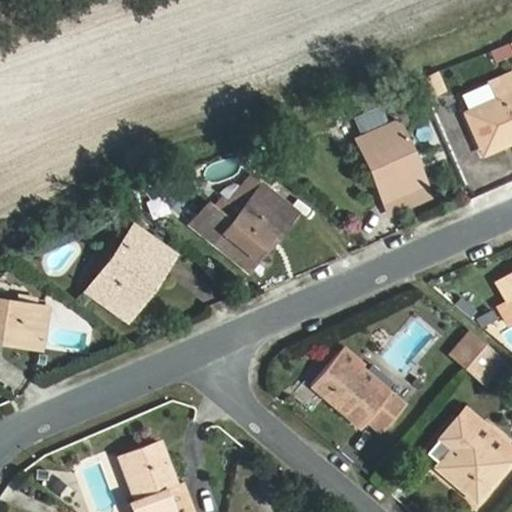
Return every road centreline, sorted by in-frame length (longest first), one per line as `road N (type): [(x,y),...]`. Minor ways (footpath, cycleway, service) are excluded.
road 1 (residential): [(201,350),(511,216)]
road 2 (residential): [(387,511),(201,350)]
road 3 (residential): [(0,437),(201,350)]
